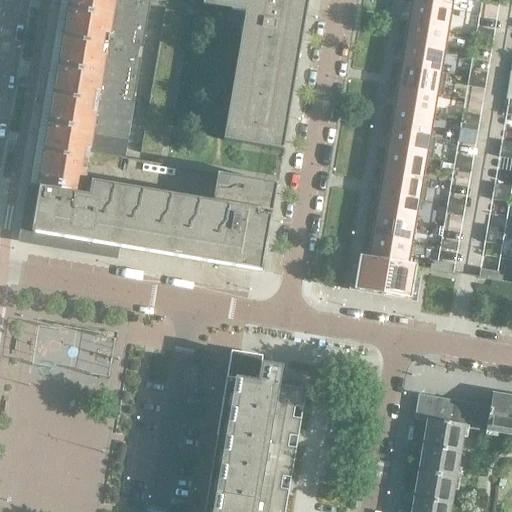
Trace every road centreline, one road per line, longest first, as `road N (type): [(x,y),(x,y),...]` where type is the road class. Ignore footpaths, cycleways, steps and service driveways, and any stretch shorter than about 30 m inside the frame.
road 1 (residential): [(290,318),(339,0)]
road 2 (residential): [(157,511),(192,301)]
road 3 (residential): [(192,301),(0,267)]
road 4 (residential): [(369,511),(400,335)]
